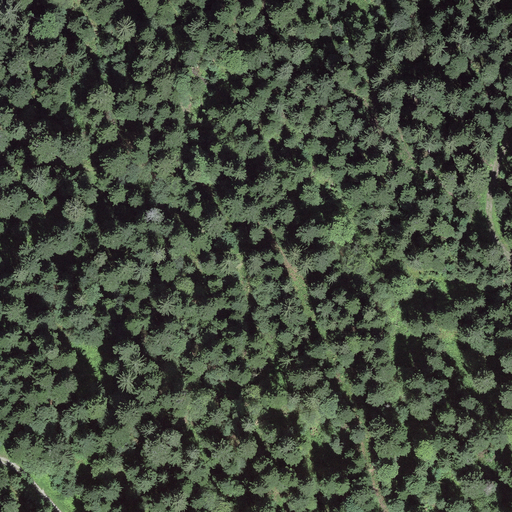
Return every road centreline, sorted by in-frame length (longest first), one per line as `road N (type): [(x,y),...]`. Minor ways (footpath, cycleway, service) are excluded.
road 1 (track): [(234,261),(123,183),(53,166),(0,173)]
road 2 (track): [(511,132),(493,172),(488,212),(496,245),(511,255)]
